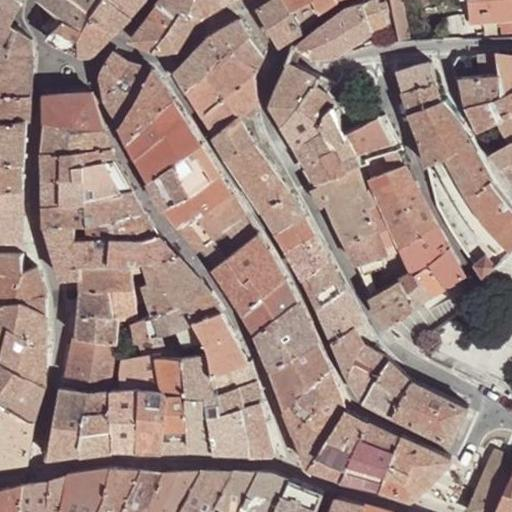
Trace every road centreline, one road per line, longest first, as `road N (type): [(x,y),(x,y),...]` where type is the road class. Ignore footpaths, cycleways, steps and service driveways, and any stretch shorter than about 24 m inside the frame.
road 1 (residential): [(281,52),(264,115),(384,334),(496,401)]
road 2 (residential): [(281,52),(319,63),(511,45)]
